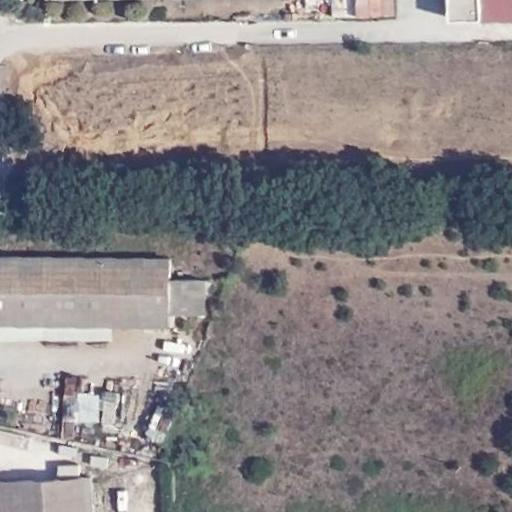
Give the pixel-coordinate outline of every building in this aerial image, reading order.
[(395,16),(395,0),(330,0),(330,17),(395,16)] [(511,11),(511,0),(448,0),(448,12),(511,11)] [(164,273),(166,257),(0,256),(0,320),(164,324),(164,309),(203,310),(204,274),(164,273)] [(117,421),(117,390),(102,390),(102,421),(117,421)] [(77,418),(99,421),(101,405),(79,402),(77,418)] [(0,511),(86,511),(85,486),(0,491),(0,511)]
